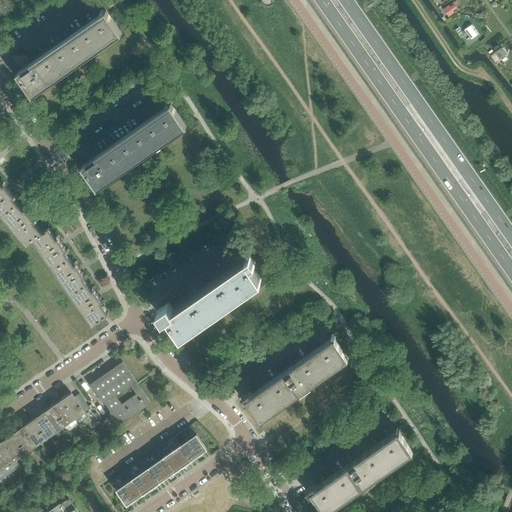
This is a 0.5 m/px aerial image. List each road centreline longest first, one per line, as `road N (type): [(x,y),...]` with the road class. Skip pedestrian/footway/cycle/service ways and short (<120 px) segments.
road 1 (primary): [(322,0),(511,270)]
road 2 (primary): [(511,237),(345,0)]
road 3 (residential): [(140,319),(92,221),(0,82)]
road 4 (residential): [(0,417),(140,319)]
road 5 (residential): [(248,440),(168,361),(140,319)]
road 6 (track): [(414,0),(456,62),(489,79),(511,109)]
road 7 (residential): [(145,511),(248,440)]
